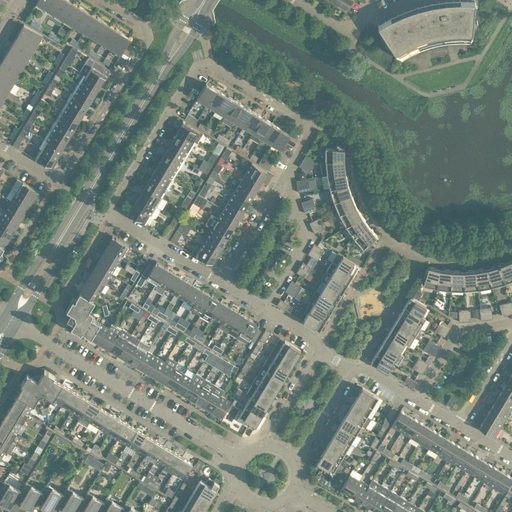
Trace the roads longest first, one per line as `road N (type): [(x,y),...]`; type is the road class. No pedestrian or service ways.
road 1 (residential): [(220,281),(119,221),(114,200),(148,145),(198,69),(212,66),(303,121),(307,140),(287,176)]
road 2 (tertiary): [(11,319),(160,72)]
road 3 (residential): [(242,458),(11,319)]
road 4 (residential): [(60,178),(146,43),(142,23),(101,0)]
road 5 (residential): [(265,309),(307,238),(287,176)]
road 6 (residential): [(419,399),(459,328),(511,324)]
road 7 (residential): [(220,281),(287,176)]
